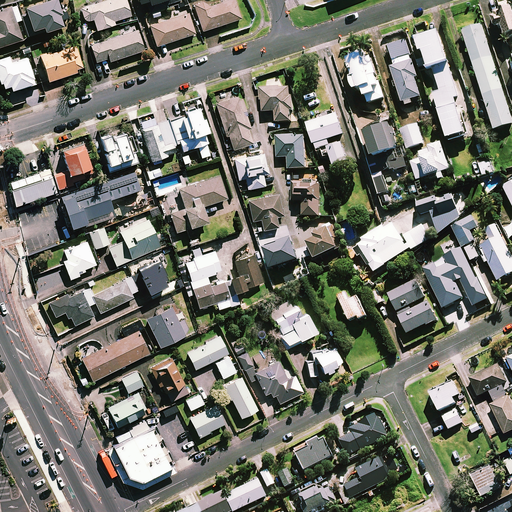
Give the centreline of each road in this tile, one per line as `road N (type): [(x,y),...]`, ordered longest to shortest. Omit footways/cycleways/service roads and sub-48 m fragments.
road 1 (residential): [(0,137),(287,43)]
road 2 (residential): [(119,511),(387,379)]
road 3 (secondary): [(10,288),(28,347),(110,511)]
road 4 (secondary): [(92,511),(0,325)]
road 5 (residential): [(387,379),(453,511)]
road 6 (residential): [(287,43),(422,0)]
road 7 (residential): [(387,379),(511,317)]
